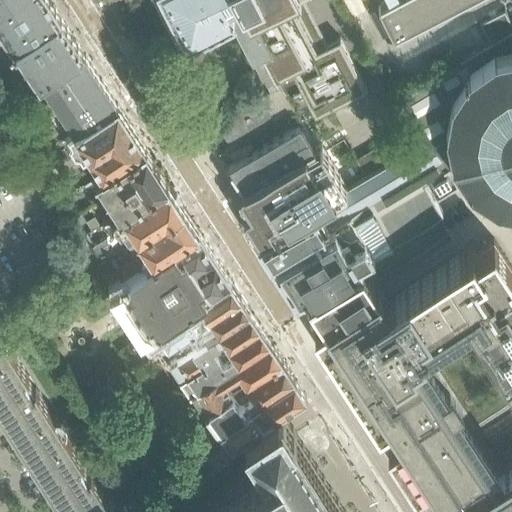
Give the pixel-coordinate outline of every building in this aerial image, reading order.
[(18,47),(17,45),(61,14),(51,0),(4,0),(0,3),(0,50),(2,54),(1,55),(6,62),(19,53),(16,48),(18,47)] [(270,46),(251,10),(248,12),(242,0),(154,0),(179,46),(188,48),(204,39),(209,41),(224,33),(225,28),(235,24),(266,84),(267,83),(270,90),(281,85),(277,78),(278,78),(276,75),(262,49),(270,46)] [(316,50),(289,0),(242,0),(248,12),(251,10),(270,46),(262,49),(276,75),(278,78),(277,78),(281,85),(270,90),(259,95),(216,121),(231,147),(275,121),(295,109),(302,120),(314,114),(315,115),(359,91),(361,95),(364,94),(363,90),(366,88),(340,37),(316,50)] [(387,0),(379,4),(395,35),(463,0),(387,0)] [(511,22),(505,10),(505,8),(480,21),(489,38),(511,25),(511,22)] [(102,173),(144,144),(61,14),(17,45),(18,47),(24,55),(16,60),(51,113),(58,108),(74,132),(64,139),(79,161),(90,154),(102,173)] [(511,27),(495,38),(470,52),(456,60),(399,97),(413,121),(415,120),(426,137),(423,139),(347,184),(259,237),(261,240),(265,246),(269,253),(271,256),(346,211),(370,252),(442,209),(424,180),(427,179),(436,193),(458,180),(455,173),(460,170),(470,185),(497,202),(511,205),(511,27)] [(244,187),(314,145),(302,120),(227,164),(228,165),(229,164),(244,187)] [(347,184),(321,141),(314,145),(244,187),(242,188),(240,190),(240,193),(241,195),(250,208),(248,210),(247,210),(245,212),(245,215),(246,217),(259,237),(347,184)] [(106,195),(156,162),(144,144),(102,173),(95,177),(106,195)] [(104,222),(168,181),(156,162),(106,195),(113,206),(101,215),(105,221),(104,222)] [(124,243),(183,204),(168,181),(104,222),(111,233),(92,245),(100,258),(124,243)] [(232,278),(217,256),(211,248),(183,204),(124,243),(133,257),(110,272),(147,322),(151,331),(157,327),(232,278)] [(362,258),(370,252),(346,211),(271,256),(296,296),(308,289),(311,293),(318,288),(332,278),(333,279),(337,276),(337,275),(340,273),(341,274),(346,271),(345,270),(360,261),(360,262),(363,260),(362,259),(362,258)] [(511,511),(511,274),(509,271),(511,268),(511,265),(494,238),(476,249),(472,242),(387,297),(376,279),(368,267),(362,258),(362,259),(363,260),(360,262),(360,261),(345,270),(346,271),(341,274),(340,273),(337,275),(337,276),(333,279),(332,278),(318,288),(311,293),(316,300),(324,312),(327,318),(314,326),(379,426),(394,416),(393,419),(392,423),(393,426),(396,428),(399,429),(403,429),(388,439),(435,511),(464,511),(473,506),(477,511),(511,511)] [(168,342),(241,294),(232,278),(157,327),(151,331),(161,347),(168,342)] [(177,356),(251,309),(241,294),(168,342),(177,356)] [(180,377),(261,324),(251,309),(177,356),(170,361),(180,377)] [(192,390),(270,338),(261,324),(180,377),(190,392),(192,390)] [(60,424),(4,337),(0,339),(0,411),(23,448),(60,424)] [(209,405),(282,357),(270,338),(192,390),(203,408),(208,404),(208,405),(209,405)] [(219,424),(294,375),(282,357),(209,405),(222,423),(219,424)] [(243,434),(282,409),(306,394),(294,375),(219,424),(230,442),(243,434)] [(115,420),(105,405),(92,413),(102,429),(115,420)] [(346,511),(295,430),(282,409),(243,434),(264,465),(252,473),(254,477),(196,511),(346,511)] [(112,511),(115,510),(60,424),(23,448),(64,511),(112,511)] [(160,507),(230,460),(222,448),(222,447),(140,501),(140,502),(142,505),(142,506),(144,505),(142,503),(152,496),(160,507)]
